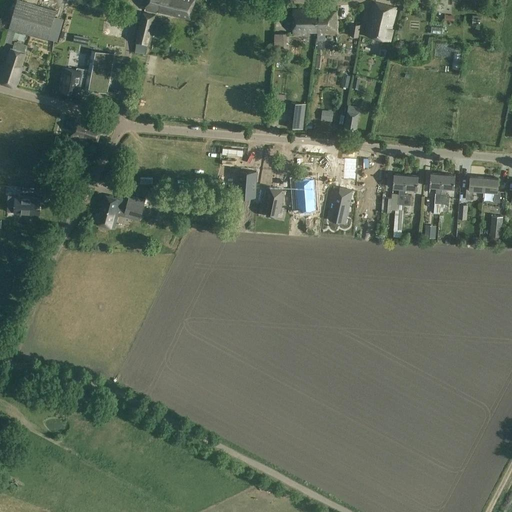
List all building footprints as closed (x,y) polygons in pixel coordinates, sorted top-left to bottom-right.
[(56,10),(22,0),(17,0),(9,28),(47,40),(56,10)] [(195,0),(147,0),(145,10),(171,16),(171,14),(191,19),(195,0)] [(397,8),(374,2),(368,24),(365,35),(391,41),(394,29),(392,29),(397,8)] [(317,12),(317,11),(306,11),(306,10),(293,10),(294,34),(301,34),(301,33),(306,33),(306,32),(317,32),(317,12)] [(318,11),(317,11),(317,12),(317,32),(318,32),(318,38),(325,38),(325,32),(330,32),(330,33),(337,33),(337,12),(318,12),(318,11)] [(155,15),(143,12),(135,43),(148,46),(155,15)] [(15,43),(17,32),(10,31),(8,41),(15,43)] [(287,47),(287,34),(274,34),(274,47),(287,47)] [(26,48),(15,44),(13,48),(11,47),(7,61),(6,61),(0,77),(0,81),(16,87),(22,67),(21,66),(26,52),(24,52),(26,48)] [(66,68),(62,90),(77,93),(78,86),(85,87),(85,89),(93,91),(96,76),(109,78),(113,54),(92,50),(88,70),(77,68),(77,70),(66,68)] [(94,124),(76,118),(70,137),(96,145),(102,124),(95,122),(94,124)] [(64,150),(53,146),(49,159),(60,162),(64,150)] [(332,156),(320,157),(320,154),(304,154),(304,167),(333,166),(332,156)] [(342,168),(343,158),(333,158),(333,168),(342,168)] [(442,187),(444,174),(431,173),(430,186),(437,187),(435,203),(441,204),(442,194),(442,187)] [(405,194),(406,188),(407,175),(394,174),(393,187),(400,188),(398,204),(404,204),(405,194)] [(444,174),(442,187),(455,188),(456,175),(444,174)] [(419,176),(407,175),(406,188),(418,189),(419,176)] [(484,191),(485,177),(470,176),(469,189),(467,189),(466,199),(472,200),(472,199),(474,199),(474,196),(472,196),(473,190),(484,191)] [(499,178),(485,177),(484,191),(495,191),(494,201),(500,202),(501,192),(498,191),(499,178)] [(314,179),(295,181),(297,208),(304,207),(304,210),(316,209),(314,179)] [(267,186),(262,211),(267,212),(267,215),(277,217),(279,206),(282,206),(286,190),(267,186)] [(331,208),(329,220),(340,222),(342,216),(347,217),(353,191),(341,188),(340,192),(334,190),(330,208),(331,208)] [(146,199),(130,194),(126,210),(120,208),(123,199),(106,195),(100,214),(97,213),(95,222),(115,227),(119,215),(140,221),(146,199)] [(25,196),(15,195),(14,212),(39,213),(40,198),(25,197),(25,196)] [(385,212),(386,198),(377,197),(376,201),(379,201),(378,211),(385,212)] [(468,205),(459,204),(458,219),(467,220),(468,205)] [(494,216),(494,231),(503,231),(503,216),(494,216)]
